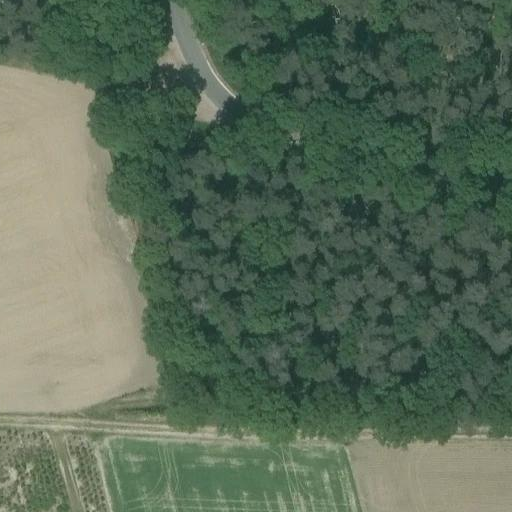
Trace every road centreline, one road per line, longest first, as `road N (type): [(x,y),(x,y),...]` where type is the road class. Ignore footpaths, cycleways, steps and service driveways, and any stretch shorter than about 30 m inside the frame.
road 1 (track): [(511,442),(0,429)]
road 2 (unclassified): [(511,186),(271,128),(220,101),(167,0)]
